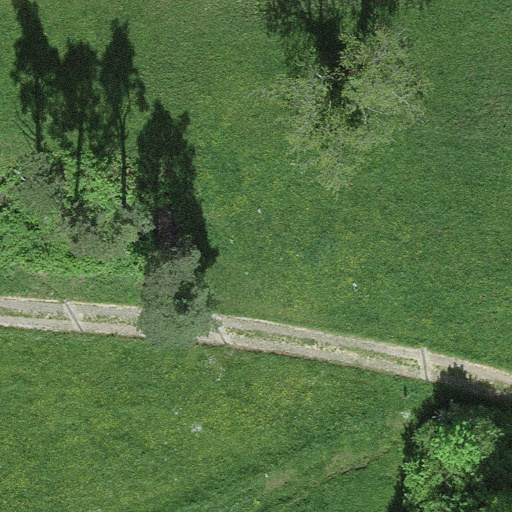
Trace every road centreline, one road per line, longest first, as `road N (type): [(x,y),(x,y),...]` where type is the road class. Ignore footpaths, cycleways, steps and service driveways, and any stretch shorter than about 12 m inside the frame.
road 1 (track): [(511,387),(313,343),(0,312)]
road 2 (track): [(213,511),(433,406),(473,377)]
